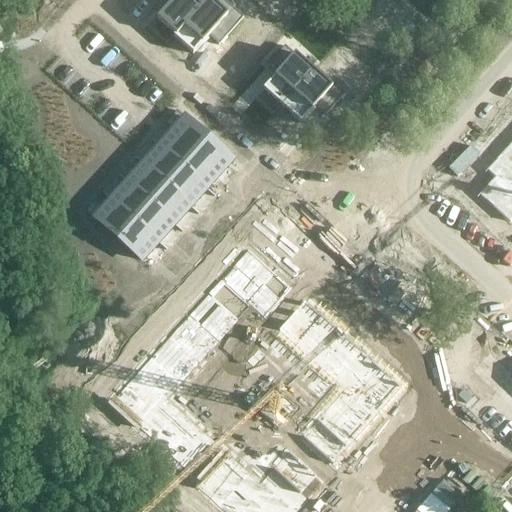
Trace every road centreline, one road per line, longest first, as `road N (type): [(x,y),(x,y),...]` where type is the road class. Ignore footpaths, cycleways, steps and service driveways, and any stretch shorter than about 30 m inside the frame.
road 1 (residential): [(403,185),(358,195),(309,192),(83,0)]
road 2 (tertiary): [(403,185),(405,171),(511,54)]
road 3 (tertiary): [(508,295),(411,209),(403,185)]
